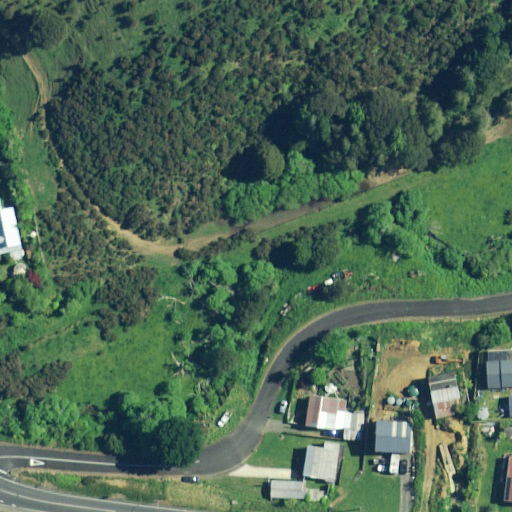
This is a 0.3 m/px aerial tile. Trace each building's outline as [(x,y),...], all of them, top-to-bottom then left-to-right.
[(2,210),(0,200),(0,253),(11,252),(12,260),(25,258),(15,208),(2,210)] [(27,264),(15,265),(15,275),(27,275),(27,264)] [(511,387),(511,362),(498,363),(499,388),(511,387)] [(460,399),(455,373),(428,377),(433,403),(460,399)] [(307,396),(304,426),(343,430),(342,439),(361,442),(364,415),(346,413),(347,400),(307,396)] [(409,454),(410,422),(375,420),(373,452),(409,454)] [(307,446),(302,476),(324,479),(324,482),(334,483),(340,445),(325,443),(324,449),(307,446)] [(305,498),(305,482),(270,481),(270,497),(305,498)]
